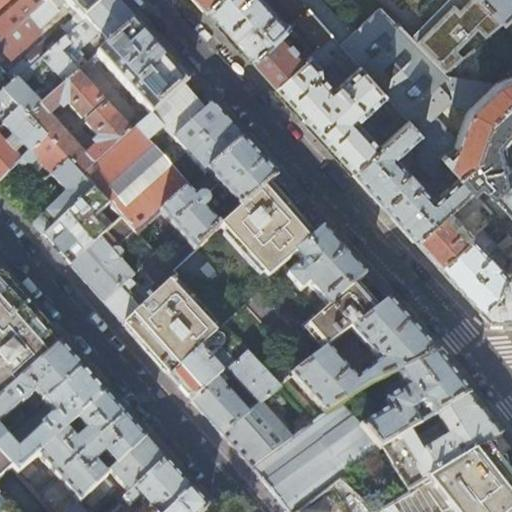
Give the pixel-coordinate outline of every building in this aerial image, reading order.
[(56,7),(49,0),(43,0),(0,38),(0,55),(6,63),(35,37),(36,31),(58,10),(56,7)] [(0,7),(8,0),(0,0),(0,38),(43,0),(29,0),(28,0),(19,0),(0,17),(0,7)] [(49,0),(56,7),(63,0),(76,14),(69,21),(73,27),(85,17),(103,0),(49,0)] [(130,16),(114,0),(103,0),(85,17),(95,27),(97,29),(94,33),(99,39),(103,36),(109,43),(134,21),(130,16)] [(195,0),(206,11),(217,0),(195,0)] [(264,0),(217,0),(206,11),(252,61),(285,30),(289,27),(264,0)] [(280,0),(297,19),(308,9),(299,0),(280,0)] [(500,22),(477,0),(466,0),(453,14),(466,27),(432,60),(446,75),(448,75),(472,50),(500,22)] [(477,0),(500,22),(503,25),(511,17),(511,1),(511,0),(477,0)] [(494,216),(493,217),(504,229),(511,238),(511,33),(503,25),(500,22),(472,50),(483,81),(452,79),(448,75),(446,75),(432,60),(380,7),(340,44),(407,119),(471,191),(481,201),(494,216)] [(308,9),(297,19),(289,27),(312,53),(331,35),(308,9)] [(95,27),(85,17),(73,27),(64,35),(69,41),(70,43),(82,31),(86,35),(95,27)] [(511,17),(503,25),(511,33),(511,17)] [(64,35),(73,27),(69,21),(59,30),(57,29),(18,65),(23,71),(39,57),(64,35)] [(188,80),(134,21),(109,43),(97,54),(150,113),(188,80)] [(290,36),(285,30),(252,61),(275,87),(305,59),(286,39),(290,36)] [(69,41),(64,35),(39,57),(64,83),(76,72),(84,65),(79,59),(72,65),(60,50),(69,41)] [(340,44),(331,35),(312,53),(305,59),(275,87),(320,137),(353,172),(407,119),(340,44)] [(39,57),(23,71),(16,77),(22,83),(37,70),(48,83),(34,96),(41,103),(64,83),(39,57)] [(0,91),(13,80),(1,67),(0,68),(0,91)] [(101,100),(76,72),(64,83),(41,103),(27,116),(45,135),(67,159),(81,175),(130,132),(106,105),(87,123),(99,136),(94,142),(97,145),(87,154),(50,114),(60,104),(63,108),(68,103),(82,118),(101,100)] [(16,77),(13,80),(0,91),(0,120),(3,123),(19,108),(27,116),(41,103),(34,96),(22,83),(16,77)] [(242,139),(188,80),(150,113),(130,132),(81,175),(94,189),(120,217),(133,231),(136,235),(159,214),(186,190),(191,185),(170,165),(185,152),(204,173),(205,173),(242,139)] [(45,135),(27,116),(19,108),(3,123),(29,151),(45,135)] [(449,211),(455,206),(471,191),(407,119),(353,172),(388,211),(415,241),(449,211)] [(45,135),(29,151),(21,159),(0,179),(0,186),(0,188),(15,175),(28,163),(31,164),(35,159),(50,175),(67,159),(45,135)] [(0,179),(21,159),(0,136),(0,179)] [(259,159),(242,139),(205,173),(217,185),(239,210),(267,185),(276,177),(259,159)] [(94,189),(81,175),(67,159),(50,175),(65,192),(33,224),(44,236),(94,189)] [(258,295),(296,336),(354,285),(365,275),(322,228),(313,237),(267,185),(239,210),(171,272),(175,277),(199,302),(146,351),(169,377),(198,350),(223,327),(246,352),(260,368),(283,348),(245,307),(258,295)] [(195,199),(186,190),(159,214),(186,244),(163,263),(171,272),(239,210),(217,185),(204,197),(203,197),(199,197),(198,197),(196,198),(195,199)] [(70,266),(120,217),(94,189),(44,236),(46,239),(70,266)] [(464,216),(481,201),(471,191),(455,206),(464,216)] [(18,207),(23,212),(29,206),(24,201),(18,207)] [(472,236),(449,211),(415,241),(434,261),(439,267),(472,236)] [(115,248),(133,231),(120,217),(70,266),(87,284),(103,303),(120,288),(133,275),(119,260),(123,257),(115,248)] [(483,248),(504,229),(493,217),(472,236),(439,267),(464,294),(481,312),(498,297),(507,274),(483,248)] [(175,277),(171,272),(163,263),(155,255),(133,275),(120,288),(122,291),(144,271),(161,290),(175,277)] [(511,273),(507,274),(498,297),(481,312),(488,321),(511,318),(511,273)] [(0,399),(60,344),(0,276),(0,399)] [(199,302),(175,277),(161,290),(139,310),(123,325),(146,351),(199,302)] [(346,334),(376,311),(354,285),(296,336),(283,348),(260,368),(277,386),(284,381),(290,376),(327,348),(346,334)] [(122,291),(120,288),(103,303),(120,322),(123,325),(139,310),(122,291)] [(376,311),(346,334),(349,339),(355,335),(379,362),(355,380),(327,348),(290,376),(324,414),(339,404),(367,385),(379,380),(438,354),(405,318),(399,312),(389,301),(376,311)] [(82,369),(60,344),(0,399),(0,444),(7,438),(0,429),(0,425),(22,406),(23,408),(33,400),(33,398),(36,395),(44,404),(82,369)] [(198,350),(169,377),(173,381),(192,403),(221,376),(198,350)] [(277,386),(260,368),(246,352),(227,370),(259,404),(262,402),(279,388),(277,386)] [(470,395),(438,354),(379,380),(382,386),(397,378),(405,391),(401,394),(400,391),(377,405),(382,412),(359,426),(379,449),(381,448),(421,424),(415,415),(416,415),(416,414),(417,413),(417,412),(417,410),(416,408),(422,405),(422,406),(423,407),(424,407),(425,408),(426,408),(427,407),(428,407),(433,417),(470,395)] [(105,395),(82,369),(44,404),(55,416),(52,418),(50,418),(41,427),(42,429),(18,450),(7,438),(0,444),(0,457),(16,475),(37,455),(105,395)] [(221,376),(192,403),(207,420),(222,437),(248,414),(221,384),(225,380),(221,376)] [(318,418),(284,381),(277,386),(279,388),(311,422),(318,418)] [(104,477),(110,472),(144,439),(105,395),(37,455),(78,501),(81,499),(83,497),(104,477)] [(421,424),(381,448),(408,491),(485,445),(502,435),(470,395),(433,417),(421,424)] [(262,402),(259,404),(248,414),(222,437),(235,451),(251,469),(292,438),(262,402)] [(339,404),(324,414),(318,418),(311,422),(312,423),(292,438),(251,469),(282,506),(287,511),(291,511),(340,477),(379,449),(359,426),(339,404)] [(164,461),(144,439),(110,472),(122,486),(116,492),(123,501),(124,500),(164,461)] [(375,510),(340,477),(291,511),(443,511),(450,508),(453,511),(511,511),(511,478),(485,445),(408,491),(375,510)] [(0,511),(50,511),(16,475),(0,457),(0,511)] [(168,511),(191,491),(164,461),(124,500),(130,506),(138,499),(147,508),(150,511),(168,511)] [(110,484),(104,477),(83,497),(92,507),(111,490),(110,484)] [(203,511),(206,509),(191,491),(168,511),(150,511),(147,508),(141,511),(203,511)] [(86,504),(81,499),(78,501),(67,511),(86,511),(82,508),(86,504)]
